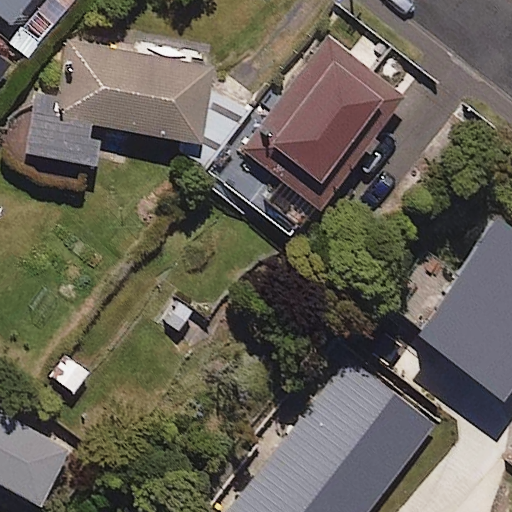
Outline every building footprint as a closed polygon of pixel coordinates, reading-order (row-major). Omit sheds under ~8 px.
[(0,0),(0,20),(9,27),(1,37),(26,57),(70,0),(0,0)] [(403,98),(324,36),(211,180),(272,228),(347,133),(364,147),(403,98)] [(96,126),(183,141),(177,151),(201,169),(254,102),(225,77),(201,107),(208,65),(64,40),(54,96),(30,92),(20,152),(89,164),(96,126)] [(92,370),(66,351),(47,378),(72,396),(92,370)] [(0,487),(31,505),(66,445),(0,407),(0,487)]
